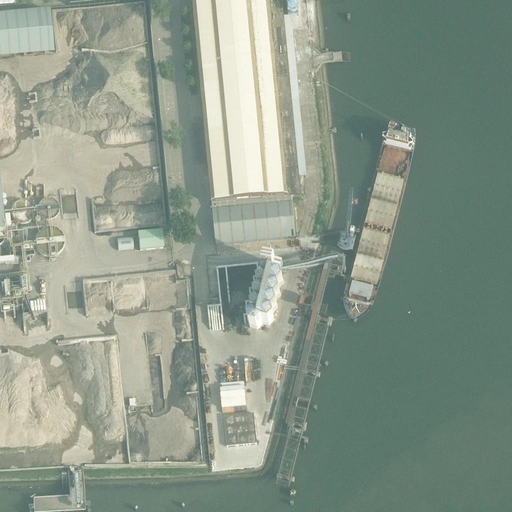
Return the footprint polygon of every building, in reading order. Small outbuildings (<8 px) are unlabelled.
[(212,205),(216,246),(296,239),(292,198),(300,197),(281,0),(192,0),(212,205)] [(0,15),(0,58),(53,53),(49,11),(0,15)] [(138,234),(140,251),(163,249),(161,231),(138,234)] [(132,239),(117,240),(118,251),(133,250),(132,239)] [(250,329),(257,331),(262,325),(269,327),(275,321),(276,314),(278,309),(281,302),(280,297),(281,297),(281,296),(279,290),(283,285),(284,285),(284,284),(282,278),(284,269),(265,264),(261,279),(256,284),(259,291),(253,296),(256,303),(250,309),(253,316),(247,321),(250,329)] [(223,417),(226,448),(257,445),(254,414),(223,417)]
